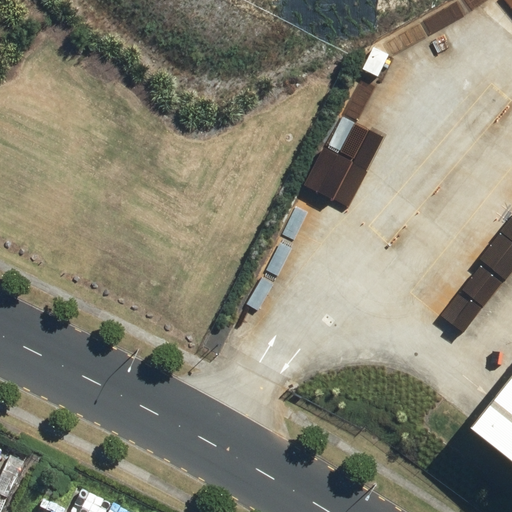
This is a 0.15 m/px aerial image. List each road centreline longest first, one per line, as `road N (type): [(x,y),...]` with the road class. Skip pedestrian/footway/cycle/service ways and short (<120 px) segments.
road 1 (secondary): [(341,511),(0,331)]
road 2 (unknown): [(511,132),(350,305)]
road 3 (unknown): [(511,322),(460,381),(419,370),(350,305)]
road 4 (unknown): [(350,305),(220,445)]
